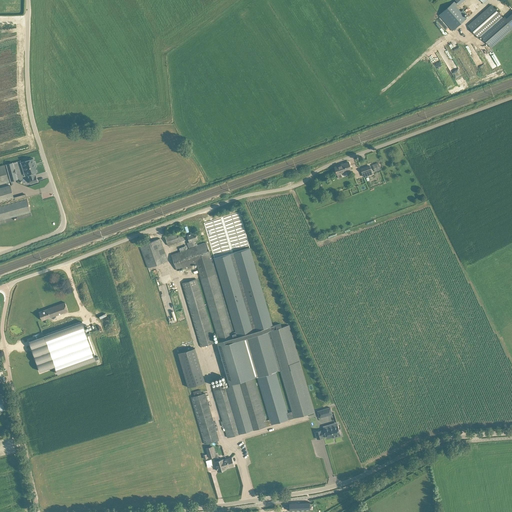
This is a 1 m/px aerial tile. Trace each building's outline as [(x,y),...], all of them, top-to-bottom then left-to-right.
[(455,1),(440,14),(451,28),(450,29),(452,31),(453,30),(467,18),(456,6),(458,5),(455,1)] [(511,29),(511,13),(506,19),(504,16),(503,18),(491,5),(488,8),(468,25),(479,38),(481,36),(489,46),(492,48),(511,29)] [(34,164),(35,164),(33,158),(32,159),(31,158),(29,159),(29,160),(24,162),(31,183),(37,181),(36,176),(35,176),(34,173),(37,172),(34,164)] [(13,162),(6,164),(11,181),(18,179),(16,173),(15,168),(13,162)] [(334,167),(336,171),(337,174),(351,169),(349,162),(334,167)] [(0,219),(30,211),(26,194),(13,198),(10,185),(0,188),(0,183),(9,182),(4,165),(0,166),(0,219)] [(165,237),(166,241),(168,246),(185,239),(182,230),(165,237)] [(189,242),(187,242),(188,247),(194,245),(195,244),(194,240),(198,239),(195,232),(187,235),(189,240),(189,242)] [(140,245),(142,250),(148,268),(168,261),(160,238),(140,245)] [(224,426),(227,437),(314,412),(289,325),(282,327),(281,324),(270,327),(248,248),(213,258),(235,337),(233,337),(211,259),(216,257),(210,241),(186,249),(185,247),(180,249),(181,251),(172,254),(178,270),(185,268),(198,264),(203,278),(201,278),(219,341),(217,342),(230,386),(223,388),(222,384),(213,386),(223,423),(222,424),(222,426),(224,426)] [(183,283),(201,347),(215,343),(197,279),(183,283)] [(42,320),(47,319),(68,311),(65,302),(47,309),(48,309),(39,312),(42,320)] [(77,324),(25,342),(36,373),(50,368),(53,375),(91,362),(77,324)] [(205,382),(195,348),(178,353),(188,387),(205,382)] [(191,397),(203,439),(205,444),(215,441),(216,444),(218,443),(217,440),(219,440),(217,435),(216,431),(218,430),(217,426),(216,426),(215,426),(205,393),(202,394),(201,390),(193,392),(195,396),(191,397)] [(320,418),(332,414),(330,407),(318,411),(320,418)] [(338,425),(315,432),(317,439),(323,437),(323,436),(326,435),(327,438),(334,436),(334,437),(340,435),(340,434),(340,433),(340,431),(339,430),(338,425)] [(212,446),(206,448),(209,458),(215,456),(212,446)] [(226,469),(226,468),(234,466),(231,457),(226,459),(223,460),(223,459),(215,461),(218,471),(226,469)] [(310,502),(290,503),(290,511),(310,510),(310,502)]
